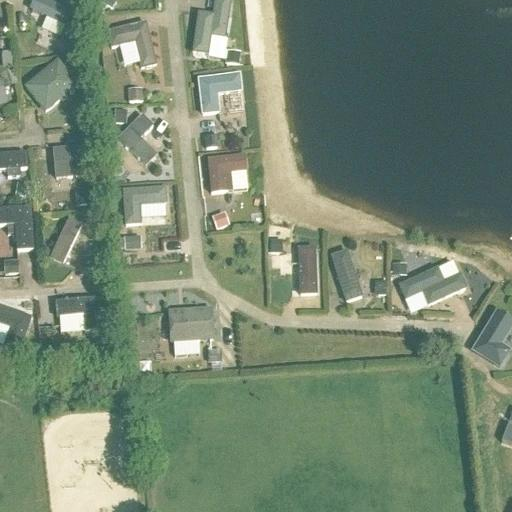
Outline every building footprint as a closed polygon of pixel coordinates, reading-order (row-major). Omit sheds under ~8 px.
[(108,0),(103,0),(99,8),(111,15),(117,5),(108,0)] [(197,18),(192,58),(208,60),(210,43),(225,45),(231,4),(215,2),(213,20),(197,18)] [(29,15),(29,16),(46,23),(64,31),(66,31),(66,30),(71,18),(34,3),(29,15)] [(145,29),(108,38),(111,52),(135,46),(141,73),(155,70),(145,29)] [(62,45),(63,58),(79,57),(78,44),(62,45)] [(227,56),(225,70),(238,72),(240,58),(227,56)] [(1,60),(2,73),(15,72),(13,58),(1,60)] [(24,92),(44,118),(79,91),(58,65),(24,92)] [(78,66),(67,67),(68,77),(79,76),(78,66)] [(0,79),(0,80),(5,93),(18,89),(13,75),(0,79)] [(197,84),(201,121),(219,119),(217,100),(241,97),(239,79),(197,84)] [(128,94),(128,108),(142,108),(142,94),(128,94)] [(114,115),(114,129),(126,129),(127,115),(114,115)] [(142,120),(118,144),(146,172),(157,161),(140,144),(153,131),(142,120)] [(35,123),(18,125),(21,154),(39,151),(35,123)] [(216,140),(203,141),(204,154),(217,153),(216,140)] [(82,152),(52,154),(55,185),(85,182),(82,152)] [(27,159),(0,160),(0,177),(29,176),(27,159)] [(244,162),(207,165),(210,199),(227,198),(225,180),(246,178),(244,162)] [(17,188),(16,201),(25,203),(27,189),(17,188)] [(122,195),(124,231),(141,230),(140,211),(166,209),(165,193),(122,195)] [(86,197),(74,198),(75,210),(87,209),(86,197)] [(31,213),(0,214),(0,231),(6,231),(7,240),(16,240),(16,257),(34,255),(31,213)] [(211,222),(216,235),(229,231),(224,217),(211,222)] [(68,223),(49,263),(62,270),(82,230),(68,223)] [(140,241),(124,242),(124,255),(141,254),(140,241)] [(281,245),(270,245),(270,258),(282,258),(281,245)] [(299,255),(300,299),(315,298),(313,255),(299,255)] [(330,261),(345,307),(362,302),(346,255),(330,261)] [(84,262),(85,275),(99,273),(98,261),(84,262)] [(398,291),(404,305),(421,298),(427,311),(467,293),(454,265),(398,291)] [(18,266),(4,266),(4,280),(18,279),(18,266)] [(392,269),(392,281),(406,281),(406,269),(392,269)] [(386,286),(374,287),(375,301),(386,301),(386,286)] [(99,304),(55,307),(57,323),(84,321),(86,338),(103,337),(99,304)] [(32,323),(0,311),(0,328),(12,332),(4,351),(21,356),(32,323)] [(211,314),(167,316),(169,349),(213,346),(211,314)] [(511,326),(495,316),(470,356),(499,374),(511,355),(502,349),(511,332),(511,326)] [(36,353),(26,354),(27,369),(37,369),(36,353)] [(108,353),(100,354),(101,367),(109,366),(108,353)] [(220,355),(208,356),(208,369),(221,368),(220,355)] [(222,367),(221,390),(232,390),(232,367),(222,367)] [(511,430),(507,429),(500,446),(511,450),(511,430)]
